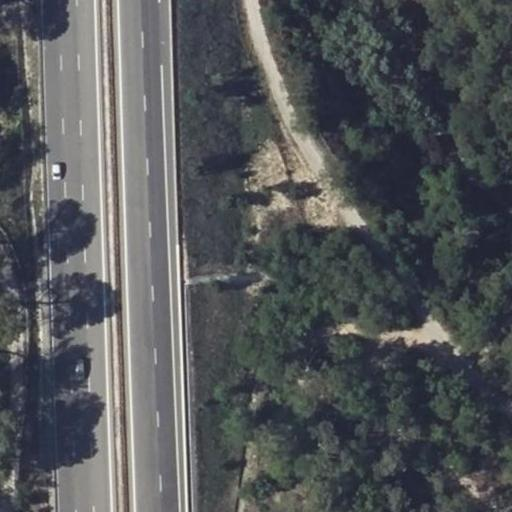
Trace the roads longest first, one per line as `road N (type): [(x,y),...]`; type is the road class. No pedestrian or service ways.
road 1 (motorway): [(69,0),(84,511)]
road 2 (motorway): [(157,511),(144,0)]
road 3 (track): [(511,403),(443,336),(335,191),(251,31),(248,0)]
road 4 (track): [(0,243),(19,282),(20,379),(7,511)]
road 5 (track): [(511,217),(412,111),(417,42),(410,0)]
